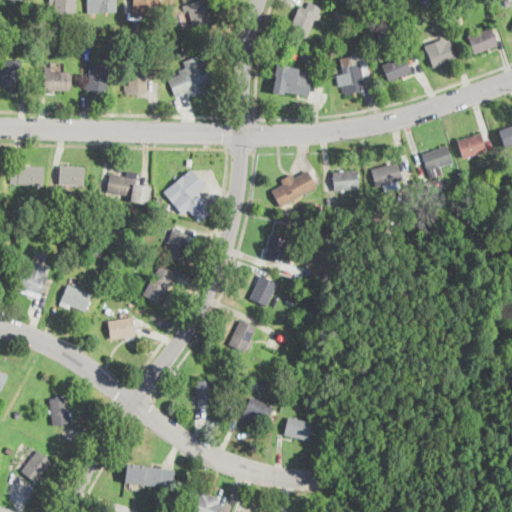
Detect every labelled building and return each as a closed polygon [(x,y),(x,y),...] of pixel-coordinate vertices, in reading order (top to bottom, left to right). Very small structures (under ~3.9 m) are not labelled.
[(76,0),(76,12),(55,12),(55,8),(49,8),(49,0),(76,0)] [(116,0),(117,11),(97,12),(97,5),(87,5),(86,0),(116,0)] [(156,14),(156,0),(132,0),(132,13),(156,14)] [(205,0),(208,9),(212,25),(194,30),(189,10),(184,11),(183,6),(205,0)] [(322,7),(317,19),(320,20),(317,29),(312,28),(309,38),(292,32),(301,6),(307,8),(309,3),(322,7)] [(423,11),(420,17),(414,13),(417,7),(423,11)] [(365,35),(358,37),(356,31),(363,28),(365,35)] [(497,45),(474,53),(468,36),(491,28),(498,45),(497,45)] [(441,33),(442,36),(445,43),(451,41),(457,58),(434,66),(423,39),(441,33)] [(331,41),(329,46),(320,42),(323,37),(331,41)] [(362,65),(366,89),(343,93),(342,87),(340,88),(338,75),(342,74),(339,58),(359,54),(357,47),(364,46),(368,64),(362,65)] [(204,91),(190,96),(187,91),(176,96),(168,77),(179,73),(178,70),(185,67),(182,61),(202,53),(213,80),(202,85),(204,91)] [(320,57),(318,66),(303,63),(305,54),(320,57)] [(401,75),(389,80),(382,65),(404,55),(411,70),(401,75)] [(22,60),(22,74),(28,74),(28,88),(11,89),(11,87),(0,87),(0,82),(3,82),(3,60),(22,60)] [(108,63),(107,89),(103,89),(103,91),(88,91),(88,88),(84,88),(85,82),(89,82),(89,71),(80,71),(80,66),(90,65),(90,62),(108,63)] [(304,76),(307,77),(307,74),(313,75),(313,77),(320,78),(317,91),(310,90),(309,96),(284,92),(284,94),(272,92),(277,64),(301,68),(300,75),(304,76)] [(370,74),(364,76),(362,65),(368,64),(370,74)] [(143,91),(143,93),(128,93),(128,91),(124,91),(124,85),(129,85),(129,65),(147,65),(147,91),(143,91)] [(52,67),(52,72),(72,72),(72,90),(46,91),(45,67),(52,67)] [(511,144),(505,147),(499,129),(511,124),(511,144)] [(487,150),(464,158),(458,140),(481,133),(487,150)] [(443,174),(430,178),(423,154),(447,146),(453,163),(440,167),(443,174)] [(398,181),(400,187),(385,191),(383,184),(377,186),(372,169),(398,162),(403,180),(398,181)] [(44,168),(43,185),(10,183),(12,165),(44,168)] [(86,167),(84,185),(60,183),(61,165),(86,167)] [(199,192),(211,208),(197,219),(188,208),(182,213),(164,191),(192,169),(206,187),(199,192)] [(360,188),(336,191),(334,172),(338,171),(358,170),(360,188)] [(136,173),(136,176),(135,184),(152,187),(149,203),(126,199),(127,195),(108,192),(111,173),(126,176),(126,171),(136,173)] [(308,171),(314,183),(317,187),(281,207),(272,191),(283,184),(280,179),(291,173),(294,178),(308,171)] [(192,237),(189,246),(187,245),(181,260),(164,254),(173,230),(192,237)] [(289,238),(284,262),(266,259),(268,248),(271,235),(289,238)] [(47,266),(44,275),(47,276),(40,298),(17,291),(24,269),(31,271),(34,262),(47,266)] [(169,288),(160,303),(145,295),(160,265),(173,272),(169,279),(173,281),(169,288)] [(277,283),(268,305),(251,298),(256,284),(253,283),(259,268),(274,275),(272,281),(277,283)] [(92,294),(86,310),(71,304),(70,308),(60,304),(68,284),(92,294)] [(125,336),(112,339),(109,321),(133,318),(136,335),(125,336)] [(251,342),(246,352),(231,344),(242,320),(257,328),(251,342)] [(0,369),(9,374),(1,391),(0,390),(0,369)] [(239,375),(232,378),(230,373),(237,370),(239,375)] [(201,405),(199,405),(195,381),(213,378),(217,402),(201,405)] [(71,422),(55,425),(51,399),(67,396),(71,422)] [(272,411),(267,423),(259,420),(257,424),(243,418),(251,398),(273,407),(272,411)] [(312,422),(309,438),(286,434),(289,418),(312,422)] [(52,460),(37,481),(22,470),(37,450),(52,460)] [(176,469),(174,486),(125,481),(127,464),(176,469)] [(223,507),(221,511),(195,511),(202,492),(221,499),(220,503),(224,504),(223,507)]
